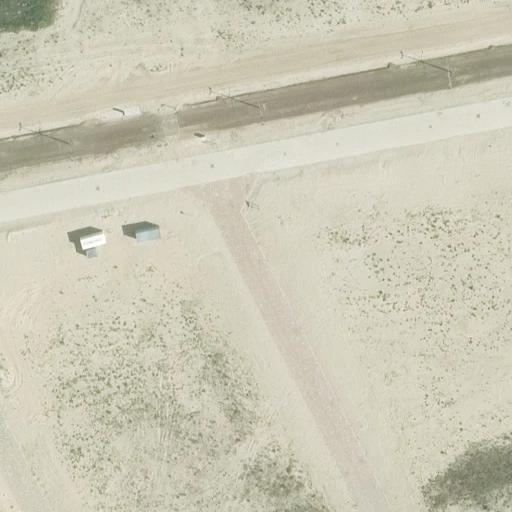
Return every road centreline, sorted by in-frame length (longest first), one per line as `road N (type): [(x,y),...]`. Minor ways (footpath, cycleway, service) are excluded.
road 1 (residential): [(224,184),(384,511)]
road 2 (tertiary): [(511,133),(224,184)]
road 3 (tertiary): [(224,184),(0,224)]
